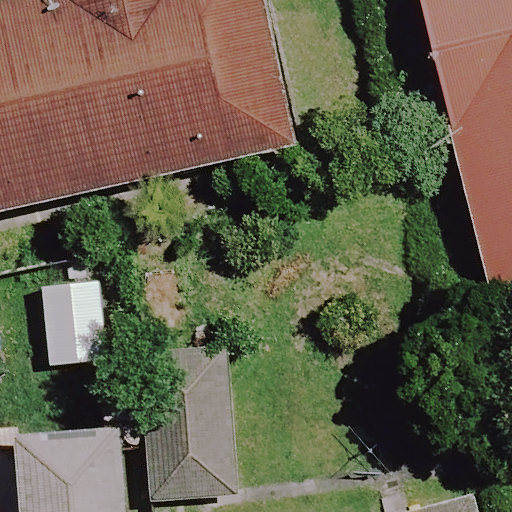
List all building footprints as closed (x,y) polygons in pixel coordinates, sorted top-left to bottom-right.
[(0,221),(291,156),(256,0),(33,0),(0,7),(0,221)] [(511,0),(416,0),(495,324),(511,320),(511,0)] [(112,369),(100,288),(39,297),(50,378),(112,369)] [(235,504),(224,353),(142,360),(154,510),(235,504)] [(124,511),(121,442),(16,448),(19,511),(124,511)]
